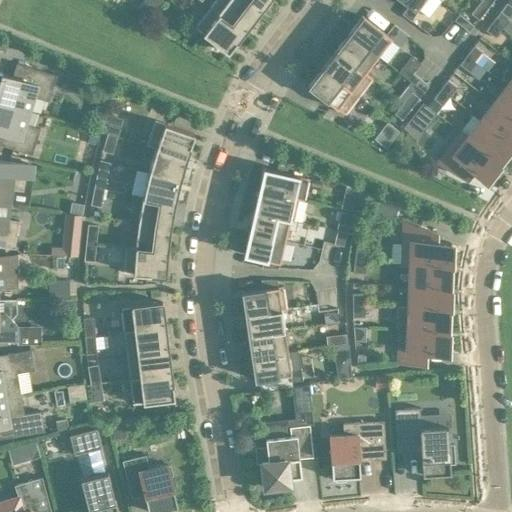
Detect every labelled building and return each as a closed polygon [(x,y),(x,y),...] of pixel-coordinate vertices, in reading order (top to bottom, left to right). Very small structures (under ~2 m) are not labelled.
[(258,14),(239,0),(215,0),(210,7),(243,33),(258,14)] [(239,0),(258,14),(268,0),(239,0)] [(426,0),(403,0),(410,5),(403,14),(411,21),(426,0)] [(482,0),(480,3),(488,9),(494,0),(482,0)] [(488,9),(480,3),(472,14),(479,20),(488,9)] [(511,7),(507,4),(494,21),(503,28),(510,19),(511,20),(511,18),(511,7)] [(243,33),(210,7),(195,27),(228,52),(243,33)] [(363,16),(349,34),(378,56),(392,38),(363,16)] [(503,28),(494,21),(486,30),(496,38),(503,28)] [(394,42),(401,48),(410,36),(402,30),(394,42)] [(349,34),(336,51),(365,73),(378,56),(349,34)] [(467,55),(477,62),(484,53),(474,46),(467,55)] [(411,72),(417,54),(403,49),(397,67),(411,72)] [(336,51),(322,68),(359,96),(372,79),(365,73),(336,51)] [(477,62),(467,55),(460,65),(469,72),(477,62)] [(0,101),(29,110),(33,96),(49,101),(57,75),(23,65),(19,78),(0,71),(0,101)] [(359,96),(322,68),(309,86),(335,106),(328,116),(339,122),(345,114),(359,96)] [(448,80),(441,90),(450,97),(458,87),(448,80)] [(398,99),(403,103),(411,109),(424,92),(411,81),(398,99)] [(511,89),(507,86),(494,103),(511,116),(511,89)] [(450,97),(441,90),(434,99),(443,106),(450,97)] [(29,110),(0,101),(0,130),(3,131),(0,140),(0,144),(32,155),(40,128),(25,123),(29,110)] [(411,109),(403,103),(395,114),(403,120),(411,109)] [(511,116),(494,103),(481,120),(511,144),(511,143),(511,116)] [(418,120),(427,127),(437,114),(428,107),(418,120)] [(113,116),(108,133),(118,136),(123,119),(113,116)] [(389,140),(393,121),(379,118),(375,137),(389,140)] [(147,144),(186,157),(195,134),(155,120),(147,144)] [(463,132),(462,133),(499,161),(511,144),(481,120),(468,137),(463,132)] [(118,136),(108,133),(103,151),(113,154),(118,136)] [(462,133),(439,162),(433,159),(425,173),(457,189),(464,176),(468,178),(468,177),(468,176),(473,169),(485,179),(499,161),(462,133)] [(186,157),(147,144),(146,145),(156,148),(149,172),(180,180),(186,157)] [(0,202),(9,204),(12,189),(23,191),(28,163),(0,158),(0,202)] [(264,168),(259,190),(294,198),(299,199),(304,200),(309,178),(264,168)] [(95,187),(105,189),(108,172),(98,170),(95,187)] [(180,180),(149,172),(143,197),(174,203),(180,180)] [(105,189),(95,187),(91,205),(101,207),(105,189)] [(259,190),(254,211),(290,219),(294,220),(299,199),(294,198),(259,190)] [(399,205),(373,194),(371,207),(394,216),(399,205)] [(129,221),(139,222),(170,227),(174,203),(143,197),(133,195),(129,221)] [(9,204),(0,202),(0,246),(15,249),(19,220),(7,219),(9,204)] [(330,228),(338,230),(347,232),(352,233),(356,215),(334,210),(330,228)] [(254,211),(249,232),(285,240),(290,219),(254,211)] [(404,263),(450,265),(451,243),(435,242),(436,233),(437,234),(437,232),(405,220),(404,263)] [(125,246),(125,247),(167,251),(170,227),(139,222),(136,246),(125,246)] [(86,242),(97,243),(98,226),(88,224),(86,242)] [(64,255),(78,256),(81,229),(67,227),(64,255)] [(347,232),(338,230),(334,244),(344,246),(347,232)] [(285,240),(249,232),(244,254),(280,262),(285,240)] [(97,243),(86,242),(85,260),(95,261),(97,243)] [(357,245),(355,260),(367,262),(369,246),(357,245)] [(167,251),(125,247),(123,272),(165,275),(167,251)] [(0,288),(2,286),(17,286),(16,256),(3,255),(0,255),(0,288)] [(367,262),(355,260),(353,273),(365,274),(367,262)] [(450,265),(404,263),(404,264),(411,264),(410,285),(449,287),(450,265)] [(449,287),(410,285),(409,307),(448,308),(449,287)] [(246,314),(286,308),(283,286),(242,292),(246,314)] [(353,305),(365,305),(364,294),(353,294),(353,305)] [(17,299),(0,299),(0,341),(17,341),(17,325),(11,319),(17,313),(17,299)] [(124,331),(165,326),(162,302),(121,307),(124,331)] [(365,305),(353,305),(353,317),(365,317),(365,305)] [(448,308),(409,307),(409,328),(447,330),(448,308)] [(286,308),(246,314),(249,335),(285,330),(282,309),(286,309),(286,308)] [(331,323),(340,322),(338,309),(329,310),(331,323)] [(85,336),(96,335),(94,318),(84,318),(85,336)] [(342,336),(340,322),(331,323),(333,337),(342,336)] [(168,350),(165,326),(124,331),(127,355),(168,350)] [(447,330),(409,328),(408,349),(400,349),(400,362),(424,363),(425,351),(446,352),(447,330)] [(285,330),(249,335),(252,357),(288,352),(285,330)] [(96,335),(85,336),(87,354),(97,353),(96,335)] [(349,344),(333,346),(338,378),(351,376),(349,344)] [(0,396),(21,393),(17,373),(35,370),(31,349),(0,354),(0,396)] [(171,374),(168,350),(127,355),(130,379),(171,374)] [(252,357),(255,379),(301,372),(298,350),(288,352),(252,357)] [(91,384),(101,382),(98,365),(88,367),(91,384)] [(174,398),(171,374),(130,379),(133,403),(174,398)] [(104,400),(101,382),(91,384),(94,402),(104,400)] [(24,414),(21,393),(0,396),(0,438),(45,431),(41,411),(24,414)] [(453,441),(448,442),(447,419),(421,421),(420,408),(395,409),(398,453),(413,452),(413,449),(421,448),(422,475),(450,473),(450,462),(455,461),(453,441)] [(347,476),(360,476),(358,452),(386,450),(384,421),(343,423),(343,434),(329,435),(332,477),(334,477),(336,481),(345,480),(347,476)] [(257,462),(262,462),(264,487),(290,484),(289,477),(301,476),(299,458),(312,457),(313,457),(310,425),(290,427),(291,436),(266,439),(267,447),(256,448),(257,462)] [(97,427),(69,434),(74,454),(77,453),(83,477),(80,477),(89,511),(118,511),(108,470),(105,471),(99,448),(102,447),(97,427)] [(142,480),(149,511),(177,505),(170,476),(173,475),(171,465),(168,466),(167,463),(150,468),(146,454),(122,460),(128,484),(142,480)] [(42,477),(28,481),(15,485),(18,496),(0,501),(0,511),(46,511),(51,511),(42,477)]
